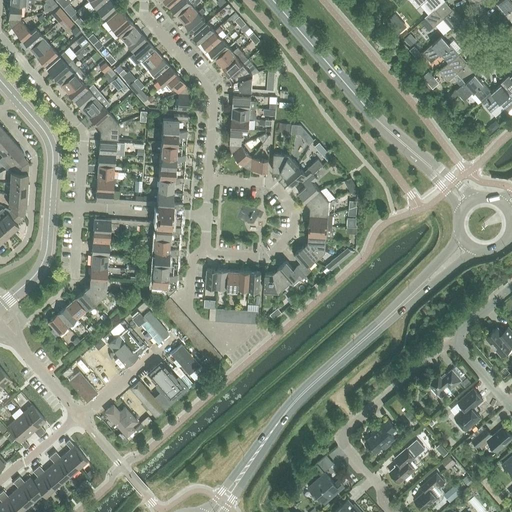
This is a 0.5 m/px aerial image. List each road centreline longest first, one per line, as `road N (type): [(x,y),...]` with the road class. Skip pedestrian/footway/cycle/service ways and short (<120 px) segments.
road 1 (residential): [(206,217),(205,255),(266,258),(293,235),(295,209),(272,183),(209,180)]
road 2 (residential): [(456,343),(343,429),(340,445),(395,511)]
road 3 (secondary): [(422,159),(373,116),(272,0)]
road 4 (secondary): [(263,443),(312,384),(413,295)]
road 5 (residential): [(143,0),(145,18),(215,98),(209,180)]
road 6 (residential): [(81,208),(86,136),(0,33)]
road 7 (residential): [(0,115),(35,156),(29,234),(0,260)]
road 8 (residential): [(206,217),(81,208)]
road 9 (residential): [(78,418),(0,322)]
road 10 (residential): [(78,418),(172,338)]
road 11 (tertiary): [(0,307),(43,265),(49,206)]
